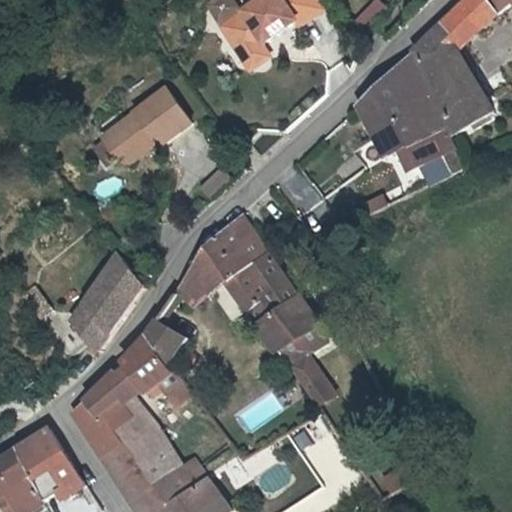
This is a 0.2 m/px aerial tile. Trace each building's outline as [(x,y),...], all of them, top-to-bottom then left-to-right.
[(263,0),(224,27),(245,58),(254,61),(264,53),(265,45),(273,40),(271,38),(278,33),(279,35),(300,21),(303,26),(329,8),(323,0),(263,0)] [(375,33),(394,7),(383,0),(376,0),(360,22),(375,33)] [(511,0),(472,0),(445,26),(461,53),(511,3),(511,0)] [(461,53),(445,26),(418,52),(447,101),(443,104),(461,136),(498,115),(461,53)] [(273,57),(265,45),(264,53),(254,61),(245,58),(254,71),(273,57)] [(413,57),(375,93),(403,150),(415,173),(460,153),(413,57)] [(124,162),(135,163),(161,143),(164,147),(196,123),(170,89),(105,137),(124,162)] [(403,150),(375,93),(361,106),(389,156),(403,150)] [(218,199),(235,179),(224,169),(206,189),(218,199)] [(389,196),(371,204),(377,217),(395,208),(389,196)] [(206,254),(198,267),(210,276),(223,265),(234,279),(257,310),(281,293),(260,263),(272,253),(245,216),(211,248),(209,249),(207,252),(206,254)] [(312,272),(321,268),(308,241),(290,250),(305,276),(312,272)] [(99,347),(150,285),(123,252),(79,321),(99,347)] [(281,293),(257,310),(264,326),(292,365),(331,342),(319,327),(322,324),(272,253),(260,263),(281,293)] [(206,311),(234,279),(223,265),(210,276),(198,267),(180,294),(206,311)] [(321,268),(312,272),(321,289),(330,285),(321,268)] [(58,309),(38,284),(26,293),(47,318),(58,309)] [(77,352),(90,338),(78,326),(64,341),(77,352)] [(193,340),(174,328),(156,349),(171,367),(193,340)] [(134,368),(123,376),(119,372),(89,402),(102,420),(128,404),(137,397),(153,392),(176,372),(171,367),(156,349),(149,341),(129,361),(134,368)] [(144,418),(169,454),(178,468),(185,463),(160,423),(137,397),(128,404),(139,421),(144,418)] [(77,414),(107,459),(126,445),(119,436),(139,421),(128,404),(102,420),(89,402),(77,414)] [(126,445),(145,471),(169,454),(144,418),(139,421),(119,436),(126,445)] [(48,502),(64,491),(84,478),(53,428),(22,447),(21,451),(48,502)] [(166,511),(172,508),(155,485),(145,471),(126,445),(107,459),(137,501),(143,511),(166,511)] [(0,507),(2,511),(34,511),(48,502),(21,451),(0,465),(0,507)] [(178,468),(169,454),(145,471),(155,485),(178,468)] [(172,508),(166,511),(232,511),(234,511),(201,464),(195,455),(185,463),(178,468),(155,485),(172,508)] [(84,478),(64,491),(70,501),(90,486),(84,478)] [(67,511),(88,511),(91,510),(82,498),(65,509),(67,511)]
